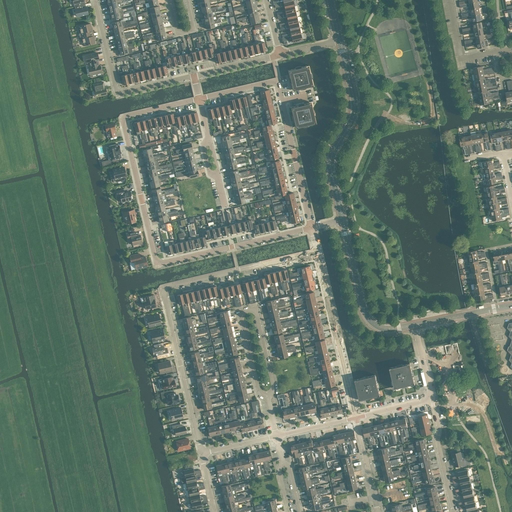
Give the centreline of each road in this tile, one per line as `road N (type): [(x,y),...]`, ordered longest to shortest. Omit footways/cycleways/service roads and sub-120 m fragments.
road 1 (residential): [(199,98),(123,117),(157,263),(311,227)]
road 2 (residential): [(202,452),(163,286),(317,250)]
road 3 (residential): [(311,227),(275,82),(199,98)]
road 4 (residential): [(268,397),(274,388),(256,308),(240,312),(258,391)]
road 5 (tertiary): [(340,40),(355,108),(330,165),(342,219)]
road 6 (residential): [(95,0),(116,93),(194,75)]
road 7 (residential): [(355,416),(317,250)]
road 8 (tertiary): [(342,219),(370,319),(386,327),(414,324)]
